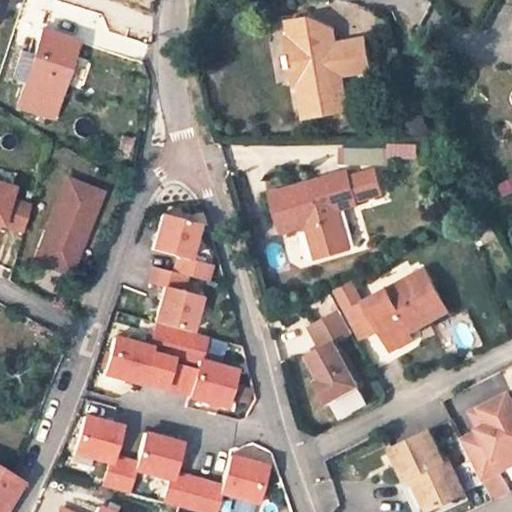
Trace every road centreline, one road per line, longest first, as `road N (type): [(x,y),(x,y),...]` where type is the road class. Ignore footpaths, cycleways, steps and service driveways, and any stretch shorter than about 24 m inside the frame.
road 1 (unclassified): [(193,160),(304,511)]
road 2 (unclassified): [(87,338),(143,184),(193,160)]
road 3 (unclassified): [(15,511),(87,338)]
road 4 (unclassified): [(193,160),(168,60),(170,0)]
